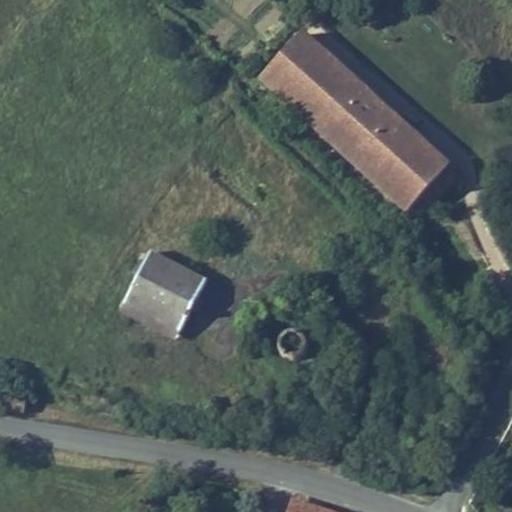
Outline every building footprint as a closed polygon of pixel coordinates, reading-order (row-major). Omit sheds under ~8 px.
[(457,176),(301,35),(262,77),(417,219),(457,176)] [(268,57),(262,51),(256,57),(262,63),(268,57)] [(185,323),(206,283),(150,254),(130,295),(185,323)] [(185,323),(130,295),(126,303),(181,332),(185,323)] [(306,356),(308,351),(308,345),(306,339),(301,333),(295,331),(289,332),(283,334),(279,338),(277,344),(276,350),(279,356),(283,360),(290,363),(296,363),(302,361),(306,356)] [(318,511),(292,502),(288,511),(318,511)]
